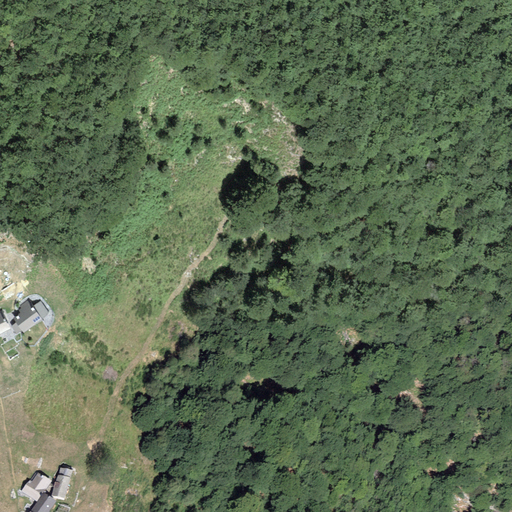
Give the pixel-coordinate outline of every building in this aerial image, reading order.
[(18,310),(20,313),(13,318),(16,322),(22,331),(23,333),(42,320),(42,319),(33,306),(28,300),(19,306),(21,308),(18,310)] [(33,306),(42,319),(49,314),(40,301),(33,306)] [(0,333),(10,328),(1,311),(0,311),(0,333)] [(17,334),(22,331),(16,322),(11,326),(17,334)] [(59,475),(70,478),(72,471),(60,468),(59,475)] [(36,501),(51,481),(38,472),(31,481),(30,480),(21,491),(23,492),(36,501)] [(64,499),(70,478),(59,475),(57,474),(52,495),(64,499)] [(56,501),(43,493),(37,502),(50,511),(56,501)] [(49,511),(50,511),(37,502),(29,511),(49,511)]
